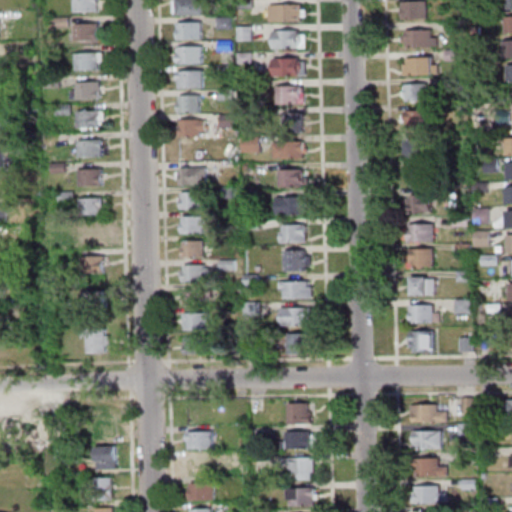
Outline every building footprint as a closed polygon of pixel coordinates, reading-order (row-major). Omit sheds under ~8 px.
[(74,0),(74,10),(99,10),(99,0),(74,0)] [(173,0),(173,13),(205,13),(205,0),(173,0)] [(401,0),(401,18),(428,18),(428,0),(401,0)] [(269,20),(305,20),(305,3),(269,3),(269,20)] [(68,15),(53,16),(53,25),(68,24),(68,15)] [(217,16),(218,27),(233,27),(232,15),(217,16)] [(446,20),(446,31),(461,31),(461,20),(446,20)] [(177,21),(177,38),(201,38),(201,21),(177,21)] [(99,40),(99,22),(74,22),(74,40),(99,40)] [(251,25),(237,25),(238,41),(253,39),(251,25)] [(472,25),(471,33),(480,33),(480,25),(472,25)] [(403,46),(438,46),(438,29),(403,29),(403,46)] [(305,30),(272,30),(272,47),(305,47),(305,30)] [(472,36),(473,49),(491,48),(491,35),(472,36)] [(231,38),(218,39),(219,49),(231,48),(231,38)] [(503,57),(511,57),(511,39),(503,39),(503,57)] [(35,41),(17,42),(17,52),(36,52),(35,41)] [(177,62),(203,62),(203,45),(177,45),(177,62)] [(460,49),(446,49),(446,61),(460,61),(460,49)] [(252,51),(238,51),(238,62),(252,62),(252,51)] [(75,52),(75,69),(104,69),(104,52),(75,52)] [(305,57),(274,57),(274,75),(305,75),(305,57)] [(403,57),(403,74),(439,74),(439,57),(403,57)] [(219,63),(219,73),(232,73),(232,63),(219,63)] [(178,69),(178,86),(203,86),(203,69),(178,69)] [(60,74),(45,75),(45,86),(60,86),(60,74)] [(34,76),(18,77),(18,92),(34,91),(34,76)] [(462,76),(448,77),(448,91),(462,91),(462,76)] [(243,77),(243,89),(256,89),(256,78),(243,77)] [(71,81),(71,98),(101,98),(101,81),(71,81)] [(403,83),(403,100),(426,100),(426,83),(403,83)] [(304,102),(304,85),(276,85),(276,102),(304,102)] [(219,87),(220,99),(235,99),(235,87),(219,87)] [(200,93),(178,93),(178,111),(200,111),(200,93)] [(56,103),(57,113),(71,112),(71,102),(56,103)] [(255,106),(241,106),(241,118),(255,118),(255,106)] [(17,108),(18,122),(33,120),(32,107),(17,108)] [(104,109),(77,109),(77,127),(104,127),(104,109)] [(404,109),(404,127),(428,127),(428,109),(404,109)] [(222,113),(222,123),(235,123),(235,113),(222,113)] [(304,127),(304,115),(286,115),(286,127),(304,127)] [(179,135),(206,135),(206,118),(179,118),(179,135)] [(259,135),(242,135),(242,150),(259,150),(259,135)] [(406,158),(425,158),(425,137),(406,137),(406,158)] [(106,156),(106,138),(79,138),(79,156),(106,156)] [(273,140),(273,157),(305,157),(305,140),(273,140)] [(21,141),(21,153),(36,153),(36,141),(21,141)] [(467,150),(451,149),(451,157),(467,157),(467,150)] [(498,154),(484,155),(485,170),(498,170),(498,154)] [(51,161),(52,172),(66,172),(66,161),(51,161)] [(407,184),(425,184),(425,165),(407,165),(407,184)] [(206,166),(178,166),(178,183),(206,183),(206,166)] [(36,167),(36,180),(23,180),(23,167),(36,167)] [(79,185),(103,185),(103,167),(79,167),(79,185)] [(307,168),(280,168),(280,185),(307,185),(307,168)] [(488,179),(473,179),(473,189),(487,190),(488,179)] [(254,189),(242,189),(242,212),(254,212),(254,189)] [(75,190),(59,190),(60,202),(76,201),(75,190)] [(180,208),(203,208),(203,190),(180,190),(180,208)] [(408,193),(408,211),(434,211),(434,193),(408,193)] [(277,196),(277,213),(308,213),(308,196),(277,196)] [(80,213),(107,213),(107,197),(80,197),(80,213)] [(489,206),(474,206),(474,222),(489,222),(489,206)] [(469,214),(453,215),(453,225),(469,225),(469,214)] [(210,232),(210,215),(181,215),(181,232),(210,232)] [(261,218),(246,218),(246,228),(261,228),(261,218)] [(69,219),(53,219),(53,231),(69,230),(69,219)] [(15,223),(16,234),(29,233),(28,222),(15,223)] [(435,223),(408,223),(408,240),(435,240),(435,223)] [(281,241),(307,241),(307,224),(281,224),(281,241)] [(81,233),(74,233),(74,243),(105,243),(105,226),(81,226),(81,233)] [(491,245),(491,229),(475,230),(475,245),(491,245)] [(205,239),(183,239),(183,256),(205,256),(205,239)] [(471,242),(457,242),(457,253),(471,252),(471,242)] [(409,266),(434,266),(434,247),(409,247),(409,266)] [(284,270),(310,270),(310,249),(284,249),(284,270)] [(497,253),(482,254),(482,264),(498,264),(497,253)] [(105,256),(83,256),(83,275),(105,275),(105,256)] [(236,259),(221,259),(220,268),(236,268),(236,259)] [(203,263),(182,263),(182,281),(203,281),(203,263)] [(472,270),(457,269),(457,280),(471,280),(472,270)] [(258,274),(245,274),(245,284),(258,284),(258,274)] [(436,275),(411,275),(411,294),(436,294),(436,275)] [(21,280),(21,293),(38,293),(38,280),(21,280)] [(313,297),(313,280),(280,280),(280,297),(313,297)] [(184,287),(184,304),(210,304),(210,287),(184,287)] [(85,290),(85,311),(106,311),(106,290),(85,290)] [(456,312),(472,312),(472,298),(456,298),(456,312)] [(260,314),(260,302),(245,302),(245,314),(260,314)] [(410,321),(440,322),(440,304),(410,303),(410,321)] [(25,306),(26,320),(42,319),(41,305),(25,306)] [(312,324),(312,306),(282,306),(282,324),(312,324)] [(184,329),(211,329),(211,311),(184,311),(184,329)] [(221,314),(231,314),(231,328),(221,328),(221,314)] [(83,327),(83,336),(89,336),(89,351),(107,350),(107,326),(83,327)] [(29,330),(29,338),(39,338),(38,329),(29,330)] [(434,330),(411,330),(411,351),(434,351),(434,330)] [(309,332),(288,332),(288,354),(309,354),(309,332)] [(184,353),(201,353),(201,335),(184,335),(184,353)] [(474,335),(459,336),(460,349),(475,349),(474,335)] [(488,335),(479,335),(480,351),(489,350),(488,335)] [(247,340),(256,341),(255,354),(247,354),(247,340)] [(489,412),(479,412),(479,398),(489,398),(489,412)] [(472,399),(472,413),(461,413),(461,399),(472,399)] [(287,403),(308,403),(308,412),(311,412),(311,425),(288,426),(287,403)] [(447,412),(447,422),(411,422),(411,406),(436,406),(436,412),(447,412)] [(458,424),(474,424),(474,435),(458,435),(458,424)] [(94,442),(94,426),(116,425),(116,442),(94,442)] [(187,432),(212,431),(212,449),(187,450),(187,432)] [(285,432),(308,431),(308,435),(312,435),(312,450),(286,451),(285,432)] [(413,431),(440,431),(441,449),(413,449),(413,431)] [(57,459),(57,446),(74,446),(74,459),(57,459)] [(96,470),(96,446),(116,446),(116,470),(96,470)] [(482,456),(481,448),(495,447),(495,456),(482,456)] [(188,457),(213,456),(213,475),(189,475),(188,457)] [(311,473),(311,480),(291,481),(291,459),(313,458),(313,472),(311,473)] [(447,467),(447,474),(437,474),(437,477),(414,477),(414,459),(437,459),(437,467),(447,467)] [(95,478),(112,477),(113,500),(96,500),(95,478)] [(462,480),(462,489),(475,489),(475,480),(462,480)] [(189,483),(214,482),(214,501),(190,501),(189,483)] [(314,506),(289,507),(289,488),(313,487),(314,506)] [(414,504),(414,488),(439,487),(439,494),(445,494),(445,503),(414,504)] [(484,498),(484,508),(497,508),(497,498),(484,498)]
